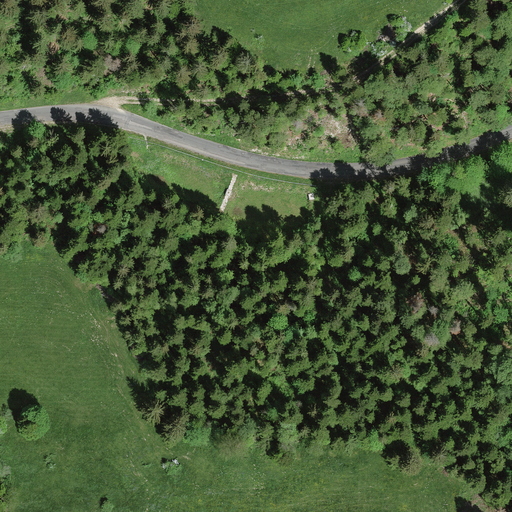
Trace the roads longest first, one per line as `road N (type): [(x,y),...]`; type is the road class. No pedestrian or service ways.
road 1 (tertiary): [(0,118),(99,113),(215,152),(382,173),(440,161),(511,132)]
road 2 (track): [(99,113),(113,103),(200,106),(349,84),(410,46),(457,0)]
